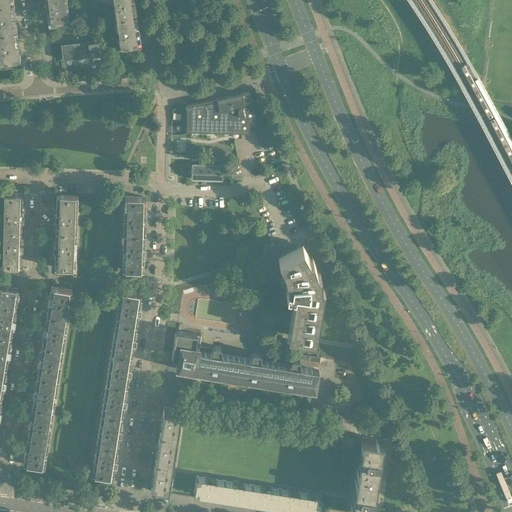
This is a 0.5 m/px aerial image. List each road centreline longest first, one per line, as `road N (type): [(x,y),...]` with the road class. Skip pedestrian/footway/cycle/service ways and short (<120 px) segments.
road 1 (secondary): [(280,68),(351,216),(458,377),(511,501)]
road 2 (secondary): [(511,431),(383,204),(314,51)]
road 3 (residential): [(37,175),(33,276),(0,500)]
road 4 (residential): [(348,420),(141,387)]
road 5 (residential): [(141,387),(157,279),(159,189)]
road 6 (residential): [(159,189),(159,180),(148,178),(37,175)]
road 7 (residential): [(122,511),(141,387)]
road 8 (residential): [(163,82),(38,91)]
